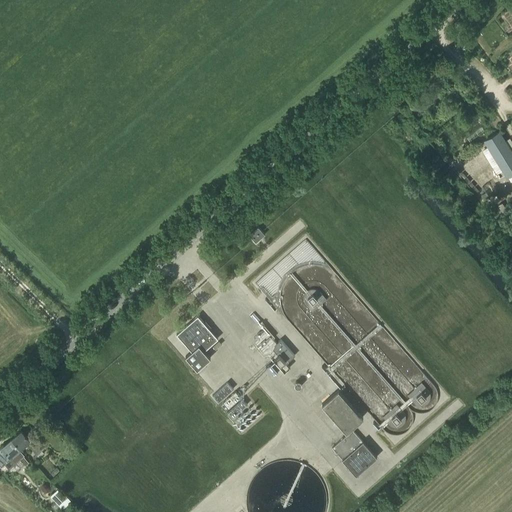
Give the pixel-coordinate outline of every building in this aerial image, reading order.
[(507,176),(511,173),(511,153),(499,132),(486,141),(507,176)] [(256,242),(261,238),(265,234),(258,227),(249,235),(256,242)] [(203,322),(197,315),(176,334),(191,351),(185,356),(197,370),(210,358),(204,351),(218,339),(209,329),(211,327),(205,321),(203,322)] [(261,323),(259,322),(258,323),(264,330),(257,334),(251,343),(253,345),(250,348),(253,352),(257,349),(263,356),(270,354),(272,356),(271,357),(284,372),(290,367),(286,363),(295,356),(280,339),(276,343),(272,339),(275,337),(262,322),(261,323)] [(218,402),(233,389),(227,382),(212,395),(218,402)] [(228,408),(240,397),(235,391),(223,402),(228,408)] [(232,418),(247,405),(242,399),(227,412),(232,418)] [(20,448),(30,440),(21,430),(12,439),(20,448)] [(358,477),(378,459),(376,457),(377,457),(363,441),(352,430),(332,447),(342,459),(356,475),(358,477)] [(1,447),(15,463),(20,459),(23,456),(24,456),(18,449),(20,448),(12,439),(1,447)] [(39,457),(44,453),(41,450),(44,447),(40,442),(32,449),(37,454),(37,455),(39,457)] [(9,469),(15,463),(1,447),(0,448),(0,464),(1,466),(4,464),(9,469)] [(23,456),(20,459),(25,465),(28,462),(23,456)] [(53,476),(59,470),(56,467),(50,473),(53,476)] [(58,489),(50,496),(55,501),(60,507),(62,505),(64,507),(70,501),(58,489)]
